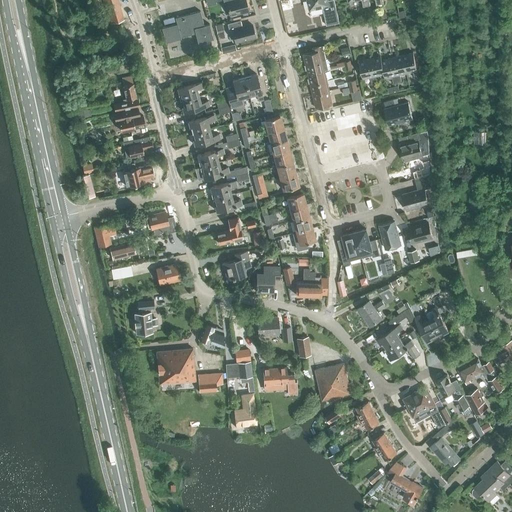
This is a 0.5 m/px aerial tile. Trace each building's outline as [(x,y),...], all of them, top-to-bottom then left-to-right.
[(230,16),(248,11),(245,0),(223,0),(224,3),(226,2),(230,16)] [(307,0),(310,10),(323,7),(325,15),(332,13),(328,0),(307,0)] [(119,1),(105,5),(107,11),(120,7),(119,1)] [(120,7),(107,11),(109,17),(122,13),(120,7)] [(166,42),(181,38),(181,37),(195,33),(198,42),(213,38),(210,24),(204,25),(200,11),(175,17),(177,23),(162,27),(166,42)] [(122,13),(109,17),(111,23),(124,19),(122,13)] [(255,37),(252,24),(242,27),(240,20),(227,23),(229,30),(232,29),(235,42),(255,37)] [(224,31),(222,23),(215,25),(217,33),(224,31)] [(221,48),(223,53),(236,50),(235,45),(221,48)] [(304,54),(306,64),(328,59),(325,45),(312,48),(313,52),(304,54)] [(413,52),(402,55),(406,73),(413,71),(415,78),(419,77),(413,52)] [(380,55),(370,58),(376,83),(380,82),(378,75),(385,74),(381,59),(380,55)] [(397,82),(402,81),(400,74),(406,73),(402,55),(392,57),(397,82)] [(392,57),(381,59),(385,74),(386,77),(392,76),(394,83),(397,82),(392,57)] [(373,87),(376,86),(376,83),(370,58),(359,60),(363,79),(370,77),(372,84),(373,87)] [(306,64),(306,65),(308,74),(325,70),(331,69),(328,59),(306,64)] [(308,74),(309,75),(311,84),(327,80),(325,70),(308,74)] [(245,77),(250,95),(256,93),(258,101),(263,99),(256,74),(245,77)] [(131,75),(122,77),(124,85),(123,85),(126,99),(123,99),(123,102),(113,104),(115,111),(138,106),(140,106),(138,99),(137,99),(137,97),(134,83),(133,83),(131,75)] [(250,95),(245,77),(233,80),(234,86),(225,88),(228,100),(229,100),(230,105),(231,108),(245,104),(243,97),(250,95)] [(311,84),(311,86),(313,94),(321,92),(330,90),(327,80),(311,84)] [(177,88),(181,100),(199,95),(197,88),(204,87),(203,82),(177,88)] [(228,100),(225,88),(219,90),(222,101),(228,100)] [(333,104),(330,93),(330,90),(321,92),(325,108),(330,107),(329,105),(333,104)] [(313,94),(314,97),(316,108),(320,107),(321,109),(325,108),(321,92),(313,94)] [(201,102),(199,95),(181,100),(184,112),(210,105),(208,100),(201,102)] [(413,118),(412,112),(408,101),(395,105),(394,99),(384,101),(386,107),(385,107),(389,124),(413,118)] [(218,108),(230,105),(229,100),(228,100),(222,101),(217,102),(218,108)] [(273,111),(269,100),(264,101),(267,112),(273,111)] [(220,114),(226,112),(231,111),(231,108),(230,105),(218,108),(220,114)] [(115,112),(112,112),(113,121),(118,119),(121,130),(146,125),(143,115),(140,116),(138,106),(115,111),(115,112)] [(83,109),(73,111),(74,119),(85,117),(83,109)] [(234,121),(241,119),(240,114),(236,112),(232,114),(234,121)] [(192,127),(193,133),(211,128),(209,121),(216,120),(215,114),(189,121),(190,127),(192,127)] [(280,115),(264,120),(267,132),(283,127),(280,115)] [(267,132),(270,143),(286,139),(283,127),(267,132)] [(195,145),(221,138),(220,133),(212,135),(211,128),(193,133),(195,139),(193,139),(195,145)] [(409,142),(400,144),(405,160),(423,155),(423,154),(420,144),(426,142),(429,141),(428,130),(407,135),(409,142)] [(474,144),(486,144),(490,144),(490,131),(474,131),(474,144)] [(227,142),(239,139),(237,133),(225,136),(227,142)] [(150,136),(124,142),(128,157),(144,153),(143,148),(153,146),(152,140),(151,141),(150,136)] [(225,153),(224,149),(240,145),(239,139),(227,142),(214,145),(216,150),(198,155),(199,160),(200,160),(202,166),(219,162),(218,155),(225,153)] [(270,143),(273,155),(289,150),(286,139),(270,143)] [(292,162),(289,150),(273,155),(276,166),(292,162)] [(204,178),(230,171),(228,166),(221,168),(219,162),(202,166),(203,172),(202,173),(204,178)] [(296,173),(292,162),(276,166),(279,178),(296,173)] [(92,163),(83,165),(85,174),(94,172),(92,163)] [(123,170),(127,186),(145,182),(144,178),(155,176),(152,164),(141,167),(141,166),(123,170)] [(236,175),(248,172),(246,166),(234,169),(236,175)] [(237,181),(249,178),(248,172),(236,175),(237,181)] [(261,173),(257,174),(257,173),(252,175),(255,184),(259,183),(264,182),(261,173)] [(279,178),(282,189),(299,185),(296,173),(279,178)] [(418,190),(403,194),(408,210),(429,204),(425,189),(432,187),(428,174),(415,178),(418,190)] [(188,193),(202,188),(198,179),(185,184),(188,193)] [(213,193),(215,199),(232,194),(230,188),(238,186),(236,180),(210,187),(212,193),(213,193)] [(303,193),(286,197),(289,209),(306,204),(303,193)] [(217,211),(243,204),(241,199),(234,201),(232,194),(215,199),(216,205),(215,205),(217,211)] [(257,207),(255,201),(244,204),(245,210),(257,207)] [(289,209),(293,220),(309,216),(306,204),(289,209)] [(166,211),(149,215),(152,229),(153,228),(154,233),(176,228),(173,216),(167,218),(166,211)] [(266,225),(273,223),(272,222),(275,221),(273,213),(268,215),(263,216),(266,225)] [(461,234),(461,230),(476,230),(475,214),(448,215),(449,234),(461,234)] [(293,220),(296,232),(312,227),(309,216),(293,220)] [(248,228),(256,226),(254,218),(246,220),(248,228)] [(386,248),(401,244),(395,221),(380,225),(386,248)] [(429,222),(408,228),(412,242),(433,237),(429,222)] [(111,243),(106,224),(94,226),(99,246),(111,243)] [(230,230),(216,233),(219,243),(233,240),(243,238),(241,227),(230,230)] [(315,239),(312,227),(296,232),(299,244),(315,239)] [(367,229),(355,232),(362,257),(373,254),(373,256),(380,254),(376,239),(370,241),(367,229)] [(351,260),(362,257),(355,232),(343,235),(347,247),(340,249),(344,264),(351,262),(351,260)] [(145,239),(110,247),(113,258),(136,253),(135,248),(147,245),(145,239)] [(478,252),(477,246),(457,249),(458,255),(478,252)] [(384,249),(389,272),(395,271),(390,248),(384,249)] [(416,249),(408,251),(412,263),(418,261),(419,261),(416,249)] [(402,262),(410,260),(408,250),(400,252),(402,262)] [(227,279),(247,274),(245,268),(252,267),(248,251),(235,254),(236,260),(223,263),(227,279)] [(381,276),(388,274),(384,258),(377,260),(381,276)] [(176,263),(156,268),(159,284),(180,280),(176,263)] [(132,264),(112,268),(115,278),(134,274),(132,264)] [(279,279),(280,266),(263,265),(263,272),(257,272),(257,292),(273,292),(274,279),(279,279)] [(291,266),(283,268),(287,284),(294,282),(291,266)] [(296,294),(308,295),(309,270),(309,268),(303,268),(303,282),(297,282),(296,294)] [(315,282),(315,271),(315,270),(309,270),(308,295),(321,295),(321,294),(327,294),(327,277),(321,277),(320,282),(315,282)] [(359,280),(361,286),(367,284),(366,278),(359,280)] [(339,280),(341,295),(348,294),(346,279),(339,280)] [(391,282),(394,288),(400,285),(398,279),(391,282)] [(394,289),(389,283),(388,283),(388,284),(378,289),(381,295),(391,290),(394,289)] [(443,306),(438,295),(432,298),(436,306),(432,308),(433,310),(426,313),(429,318),(437,334),(443,331),(444,333),(449,331),(438,308),(443,306)] [(370,326),(383,318),(377,310),(385,305),(381,299),(373,304),(371,300),(358,308),(370,326)] [(158,324),(157,317),(151,317),(151,308),(154,308),(154,300),(138,301),(138,309),(138,312),(134,312),(136,333),(153,332),(152,324),(158,324)] [(431,337),(437,334),(429,318),(423,321),(419,314),(415,316),(410,307),(408,309),(407,308),(405,310),(408,316),(411,322),(416,320),(427,342),(432,339),(431,337)] [(383,342),(386,348),(401,338),(397,332),(404,328),(400,323),(399,322),(408,316),(405,310),(399,314),(400,314),(389,321),(394,328),(377,339),(381,343),(383,342)] [(257,317),(258,336),(279,334),(278,316),(257,317)] [(204,322),(201,332),(207,334),(206,336),(208,337),(206,341),(225,347),(224,332),(223,332),(223,330),(216,327),(204,322)] [(282,327),(283,341),(290,340),(289,326),(282,327)] [(300,356),(311,354),(308,336),(297,338),(300,356)] [(414,344),(411,340),(405,344),(401,338),(386,348),(390,353),(388,354),(391,359),(414,344)] [(509,360),(511,358),(511,340),(502,345),(502,347),(492,353),(498,364),(508,358),(509,360)] [(193,348),(156,351),(159,383),(196,380),(193,348)] [(235,351),(237,362),(251,360),(249,349),(235,351)] [(490,361),(482,366),(478,358),(468,364),(475,376),(482,373),(485,378),(487,377),(488,380),(488,381),(496,393),(505,388),(490,361)] [(253,376),(251,361),(238,363),(240,378),(253,376)] [(344,363),(316,369),(322,400),(351,393),(344,363)] [(458,369),(467,384),(471,382),(470,379),(475,376),(468,364),(458,369)] [(293,372),(287,372),(287,366),(263,368),(264,385),(288,383),(289,393),(298,393),(297,380),(294,380),(293,372)] [(198,374),(199,392),(213,391),(212,384),(223,383),(222,373),(222,372),(210,373),(198,374)] [(437,381),(442,390),(436,393),(442,403),(446,400),(447,402),(454,398),(461,410),(462,410),(463,413),(469,410),(468,406),(471,405),(463,392),(458,395),(457,393),(447,375),(437,381)] [(414,418),(436,405),(426,386),(404,398),(414,418)] [(466,395),(476,414),(488,407),(477,388),(466,395)] [(236,419),(234,419),(235,427),(244,426),(244,424),(256,423),(253,393),(242,395),(243,408),(235,410),(236,419)] [(359,419),(374,411),(369,400),(356,407),(359,413),(356,415),(359,419)] [(450,421),(453,420),(446,406),(438,410),(445,424),(450,421)] [(329,423),(343,414),(338,407),(325,416),(329,423)] [(374,411),(359,419),(361,423),(364,422),(367,429),(380,422),(374,411)] [(481,425),(484,430),(492,426),(489,420),(481,425)] [(454,426),(450,421),(442,428),(446,433),(454,426)] [(470,425),(478,437),(484,434),(477,421),(470,425)] [(376,451),(391,442),(385,432),(372,440),(376,446),(374,448),(376,451)] [(445,463),(457,453),(442,436),(431,446),(445,463)] [(330,447),(333,453),(342,448),(339,442),(330,447)] [(381,454),(385,460),(397,452),(391,442),(376,451),(379,455),(381,454)] [(340,461),(336,455),(335,453),(329,457),(334,465),(340,461)] [(484,495),(490,501),(498,493),(496,491),(504,483),(505,484),(509,484),(511,480),(511,467),(506,461),(501,465),(497,461),(482,475),(484,478),(475,486),(476,487),(472,490),(472,494),(477,498),(481,498),(484,495)] [(396,462),(389,471),(387,474),(393,477),(390,482),(406,491),(402,498),(414,504),(423,487),(402,475),(407,467),(396,462)] [(372,484),(383,474),(379,469),(368,479),(372,484)] [(368,492),(371,496),(376,491),(372,487),(368,492)]
